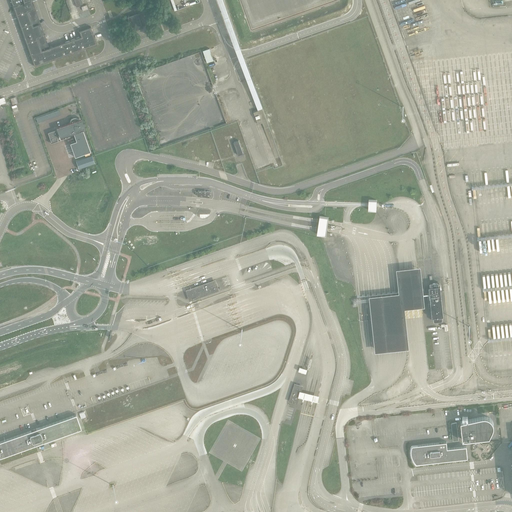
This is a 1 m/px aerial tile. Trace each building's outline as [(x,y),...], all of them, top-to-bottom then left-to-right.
[(29,0),(10,0),(34,66),(97,44),(90,27),(79,31),(81,36),(49,48),(32,1),(30,2),(29,0)] [(84,9),(78,11),(81,19),(86,17),(85,15),(90,13),(89,8),(84,10),(84,9)] [(138,13),(129,16),(127,17),(133,32),(143,28),(138,13)] [(204,50),(206,62),(213,61),(210,48),(204,50)] [(262,108),(256,87),(251,89),(258,109),(262,108)] [(36,117),(37,122),(61,114),(59,109),(36,117)] [(253,112),(258,124),(262,123),(257,110),(253,112)] [(90,152),(83,130),(85,129),(81,119),(79,120),(78,119),(77,118),(76,118),(75,117),(74,117),(74,118),(73,118),(72,118),(71,119),(70,120),(70,121),(70,122),(70,123),(56,128),(56,129),(47,133),(51,142),(50,142),(50,143),(51,143),(70,137),(69,135),(73,133),(76,141),(70,143),(72,149),(74,157),(90,152)] [(243,154),(238,141),(233,142),(238,156),(243,154)] [(94,163),(92,155),(76,161),(78,169),(94,163)] [(368,204),(368,210),(376,210),(376,204),(377,200),(368,200),(368,204)] [(317,231),(317,234),(326,235),(327,230),(328,222),(328,218),(319,216),(319,220),(318,228),(317,231)] [(425,306),(420,267),(397,269),(399,293),(367,297),(373,354),(407,350),(403,310),(425,306)] [(189,290),(189,291),(190,297),(192,298),(196,296),(195,295),(200,294),(200,295),(217,289),(214,281),(193,289),(193,288),(189,290)] [(430,283),(430,287),(429,287),(429,293),(427,293),(429,306),(431,306),(432,318),(434,317),(434,322),(442,321),(442,317),(443,316),(440,286),(439,286),(438,282),(430,283)] [(294,383),(288,401),(297,404),(303,386),(294,383)] [(318,401),(319,395),(300,391),(299,396),(318,401)] [(0,460),(1,463),(0,464),(1,464),(36,451),(34,445),(37,445),(81,429),(76,414),(0,441),(0,460)] [(489,437),(493,429),(494,425),(493,423),(493,422),(492,421),(491,419),(490,419),(487,417),(486,417),(481,417),(468,419),(464,421),(461,422),(463,440),(489,437)] [(468,458),(466,446),(448,448),(447,442),(424,444),(412,444),(411,447),(410,449),(410,452),(410,454),(411,457),(412,459),(413,461),(414,463),(416,465),(425,463),(468,458)]
